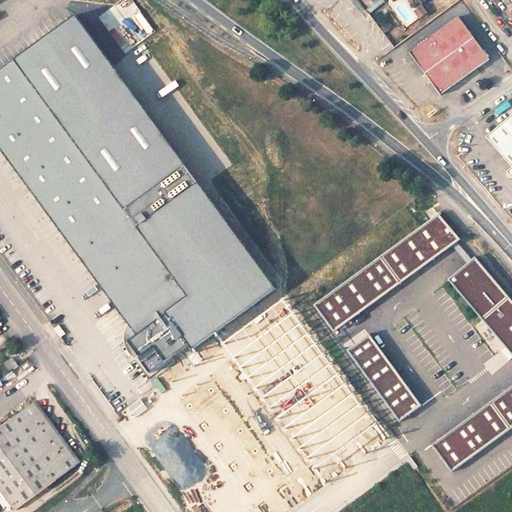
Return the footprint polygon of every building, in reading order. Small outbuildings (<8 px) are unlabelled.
[(354,0),(364,12),(380,0),(354,0)] [(420,1),(410,4),(414,18),(424,15),(420,1)] [(275,289),(75,15),(0,69),(0,149),(114,307),(131,295),(151,323),(135,335),(127,341),(138,356),(137,357),(148,373),(187,345),(191,349),(275,289)] [(408,52),(438,94),(486,59),(456,16),(408,52)] [(511,121),(487,143),(511,173),(511,174),(508,178),(511,182),(511,121)] [(151,323),(131,295),(114,307),(135,335),(151,323)] [(347,348),(367,333),(364,328),(344,343),(347,348)] [(489,370),(458,334),(375,403),(403,440),(489,370)] [(8,361),(0,366),(5,375),(14,369),(8,361)] [(511,381),(464,420),(511,474),(511,381)] [(43,410),(0,441),(0,487),(16,509),(81,462),(43,410)]
